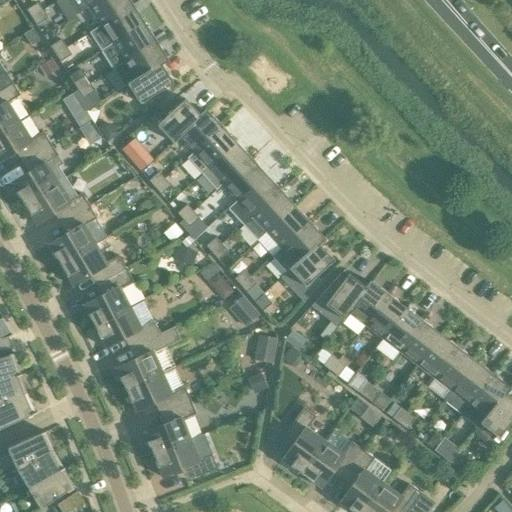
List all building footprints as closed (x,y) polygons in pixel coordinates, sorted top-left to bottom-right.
[(68,0),(78,14),(88,7),(88,8),(100,0),(68,0)] [(129,1),(128,0),(100,0),(88,8),(100,26),(133,5),(130,0),(129,1)] [(31,18),(43,11),(38,3),(27,10),(31,18)] [(136,9),(133,5),(100,26),(111,44),(143,24),(134,10),(136,9)] [(48,19),(43,11),(31,18),(36,26),(48,19)] [(101,51),(112,69),(123,63),(156,41),(154,37),(152,38),(143,24),(111,44),(101,51)] [(40,41),(32,30),(24,35),(31,47),(40,41)] [(55,55),(66,48),(61,40),(50,47),(55,55)] [(123,63),(112,69),(123,87),(127,84),(134,80),(135,81),(160,65),(161,66),(167,61),(158,46),(159,45),(156,41),(123,63)] [(66,48),(55,55),(60,62),(71,55),(66,48)] [(51,59),(41,66),(46,75),(57,68),(51,59)] [(171,82),(161,66),(160,65),(135,81),(134,80),(127,84),(140,104),(168,86),(169,86),(173,84),(172,82),(171,82)] [(0,91),(13,84),(5,71),(0,74),(0,91)] [(78,91),(90,84),(85,76),(74,83),(78,91)] [(13,84),(0,91),(0,134),(20,122),(8,103),(20,96),(13,84)] [(101,102),(90,84),(78,91),(74,94),(85,112),(101,102)] [(91,121),(74,94),(63,101),(80,127),(91,121)] [(185,99),(166,118),(157,126),(173,143),(179,138),(178,137),(200,117),(199,116),(186,101),(185,99)] [(205,110),(199,116),(200,117),(178,137),(179,138),(193,153),(222,126),(219,122),(217,123),(205,110)] [(31,140),(20,122),(0,134),(0,162),(3,161),(2,161),(23,148),(29,159),(51,145),(43,133),(31,140)] [(101,139),(90,123),(80,129),(91,146),(101,139)] [(101,131),(109,140),(118,133),(114,127),(106,126),(101,131)] [(201,174),(207,169),(236,143),(224,131),(226,130),(222,126),(193,153),(187,158),(201,174)] [(152,162),(135,142),(123,153),(139,173),(152,162)] [(236,143),(207,169),(201,174),(216,191),(222,185),(251,158),(248,154),(247,155),(236,143)] [(51,145),(29,159),(35,169),(15,181),(10,184),(13,187),(15,190),(15,193),(18,198),(21,200),(23,202),(22,202),(23,204),(65,178),(59,167),(63,164),(51,145)] [(255,162),(251,158),(222,185),(237,201),(265,175),(254,163),(255,162)] [(155,188),(165,179),(159,172),(149,181),(155,188)] [(237,201),(228,209),(243,225),(252,217),(281,190),(277,186),(276,187),(265,175),(237,201)] [(77,196),(65,178),(23,204),(25,206),(27,209),(27,212),(30,216),(33,219),(34,221),(36,225),(41,222),(40,222),(61,209),(67,220),(89,206),(82,193),(77,196)] [(171,186),(165,179),(155,188),(161,195),(171,186)] [(252,217),(243,225),(257,241),(266,233),(294,207),(283,195),(284,194),(281,190),(252,217)] [(183,220),(193,212),(187,205),(177,213),(183,220)] [(89,206),(67,220),(73,230),(53,242),(48,244),(50,248),(51,248),(52,250),(53,254),(55,258),(58,260),(60,263),(59,263),(60,265),(95,245),(84,226),(97,219),(89,206)] [(294,207),(266,233),(281,248),(310,222),(307,218),(305,219),(294,207)] [(193,212),(183,220),(189,227),(199,219),(193,212)] [(162,228),(174,241),(183,233),(172,220),(162,228)] [(281,248),(281,249),(272,257),(285,273),(289,270),(289,269),(294,263),(295,264),(318,244),(319,245),(324,240),(312,227),(314,226),(310,222),(281,248)] [(189,235),(182,241),(186,247),(194,241),(189,235)] [(212,253),(222,245),(216,238),(206,246),(212,253)] [(289,270),(285,273),(281,278),(304,303),(321,283),(315,277),(330,264),(334,261),(332,259),(332,260),(319,245),(318,244),(295,264),(294,263),(289,269),(289,270)] [(106,263),(95,245),(60,265),(61,267),(62,267),(63,270),(64,273),(67,278),(69,280),(71,282),(70,282),(73,286),(77,283),(98,271),(104,282),(126,269),(119,256),(106,263)] [(178,245),(173,260),(192,267),(197,252),(178,245)] [(222,245),(212,253),(218,260),(228,252),(222,245)] [(126,269),(104,282),(109,292),(88,302),(88,303),(83,305),(85,309),(86,309),(87,311),(87,315),(90,320),(92,322),(94,325),(93,325),(94,327),(130,308),(120,289),(133,282),(126,269)] [(241,286),(250,277),(244,270),(235,279),(241,286)] [(366,289),(365,288),(350,276),(348,274),(345,278),(340,274),(310,307),(331,322),(337,327),(343,319),(344,320),(349,313),(348,313),(366,289)] [(257,284),(250,277),(241,286),(247,293),(257,284)] [(233,291),(221,278),(211,287),(223,300),(233,291)] [(349,313),(344,320),(341,324),(357,335),(364,325),(365,326),(389,294),(385,291),(384,292),(370,282),(365,288),(366,289),(348,313),(349,313)] [(263,311),(272,303),(264,294),(255,302),(263,311)] [(394,297),(389,294),(365,326),(382,339),(405,309),(392,299),(394,297)] [(245,325),(257,315),(242,298),(230,308),(245,325)] [(130,308),(94,327),(95,329),(96,329),(97,331),(98,335),(100,339),(103,342),(104,344),(104,345),(106,348),(110,346),(131,334),(137,345),(160,334),(153,320),(140,327),(130,308)] [(405,309),(382,339),(399,352),(424,320),(419,317),(418,319),(405,309)] [(428,324),(424,320),(399,352),(417,365),(440,335),(427,325),(428,324)] [(305,342),(292,331),(285,340),(298,351),(305,342)] [(327,341),(330,336),(324,331),(320,336),(327,341)] [(160,334),(137,345),(142,356),(120,366),(115,368),(117,372),(119,374),(119,378),(121,383),(124,385),(125,388),(124,388),(125,390),(162,373),(153,353),(166,347),(160,334)] [(440,335),(417,365),(434,378),(458,347),(454,344),(453,345),(440,335)] [(271,362),(275,340),(260,337),(256,359),(271,362)] [(0,352),(12,349),(8,338),(0,339),(0,352)] [(462,350),(458,347),(434,378),(451,392),(474,361),(461,351),(462,350)] [(289,349),(281,359),(294,369),(302,358),(289,349)] [(0,381),(21,375),(21,374),(17,375),(15,371),(18,370),(13,355),(0,358),(0,381)] [(331,371),(339,361),(331,355),(323,366),(331,371)] [(339,361),(331,371),(338,377),(346,366),(339,361)] [(474,361),(451,392),(444,401),(461,414),(493,373),(488,370),(487,371),(474,361)] [(260,372),(246,379),(254,395),(268,388),(260,372)] [(171,393),(162,373),(125,390),(126,392),(127,392),(128,395),(128,398),(130,403),(133,405),(134,408),(135,412),(140,410),(140,409),(162,400),(167,411),(191,400),(184,387),(171,393)] [(497,376),(493,373),(461,414),(477,426),(479,427),(481,424),(480,423),(485,417),(486,418),(504,394),(505,395),(510,388),(496,378),(497,376)] [(21,375),(0,381),(0,405),(27,394),(22,380),(19,381),(17,377),(21,375)] [(365,397),(373,387),(366,381),(358,392),(365,397)] [(380,392),(373,387),(365,397),(372,403),(380,392)] [(33,408),(27,394),(0,405),(0,430),(36,413),(36,412),(32,414),(30,410),(33,408)] [(479,427),(477,426),(472,433),(496,451),(511,430),(507,427),(511,420),(511,400),(505,395),(504,394),(486,418),(485,417),(480,423),(481,424),(479,427)] [(191,400),(167,411),(171,422),(149,431),(149,430),(144,432),(146,436),(147,439),(147,442),(149,447),(152,450),(153,453),(152,453),(153,455),(191,440),(183,420),(196,414),(191,400)] [(372,428),(381,416),(368,407),(360,418),(372,428)] [(301,474),(325,441),(307,428),(316,417),(304,408),(289,429),(299,436),(285,456),(285,455),(282,460),(285,462),(288,464),(290,466),(294,470),(297,470),(300,472),(299,473),(301,474)] [(399,423),(407,413),(400,408),(392,418),(399,423)] [(407,413),(399,423),(407,429),(415,419),(407,413)] [(442,439),(435,434),(428,429),(420,440),(434,450),(442,439)] [(17,469),(53,451),(46,437),(43,439),(41,434),(45,433),(45,431),(7,449),(17,469)] [(191,440),(153,455),(154,457),(155,460),(155,463),(157,468),(160,471),(161,473),(160,473),(162,477),(167,476),(167,475),(189,466),(193,478),(218,469),(212,455),(199,460),(191,440)] [(343,454),(325,441),(301,474),(303,475),(306,477),(308,480),(312,483),(315,484),(318,485),(317,486),(321,488),(324,484),(338,464),(347,472),(363,451),(351,442),(343,454)] [(60,464),(53,451),(17,469),(28,489),(64,468),(60,470),(58,466),(60,464)] [(363,451),(347,472),(357,479),(343,498),(340,502),(343,504),(344,504),(346,506),(348,509),(352,511),(362,511),(383,483),(366,471),(374,459),(363,451)] [(64,469),(64,468),(28,489),(40,509),(74,487),(66,473),(63,475),(61,471),(64,469)] [(401,496),(383,483),(362,511),(392,511),(396,507),(403,511),(428,511),(435,503),(409,484),(401,496)] [(69,511),(84,502),(84,501),(77,492),(58,505),(61,511),(69,511)] [(497,511),(511,511),(503,501),(494,509),(497,511)]
